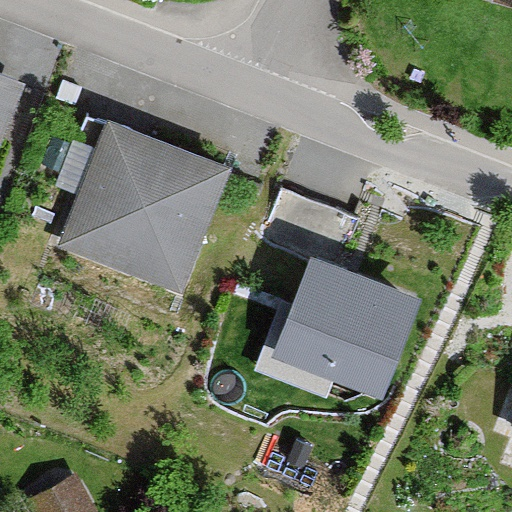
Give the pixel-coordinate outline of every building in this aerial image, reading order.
[(0,118),(18,62),(0,56),(0,118)] [(51,249),(166,289),(207,173),(92,132),(51,249)] [(269,338),(376,380),(413,286),(305,244),(269,338)] [(511,413),(503,436),(511,439),(511,413)] [(15,499),(22,511),(80,511),(59,474),(15,499)]
